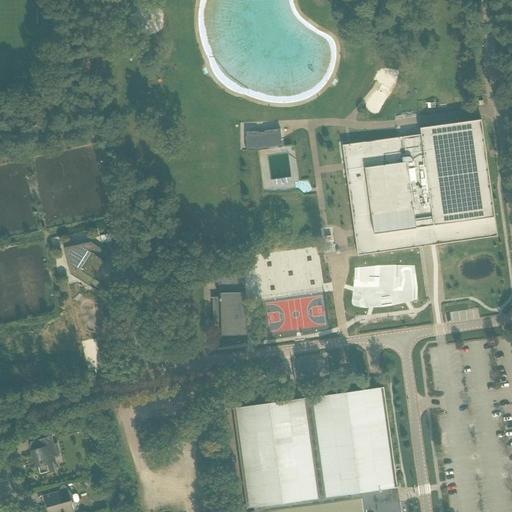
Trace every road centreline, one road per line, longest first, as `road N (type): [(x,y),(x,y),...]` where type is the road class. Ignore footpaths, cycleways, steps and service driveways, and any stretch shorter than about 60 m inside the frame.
road 1 (unclassified): [(170,373),(403,335)]
road 2 (unclassified): [(511,223),(484,0)]
road 3 (residential): [(426,511),(403,335)]
